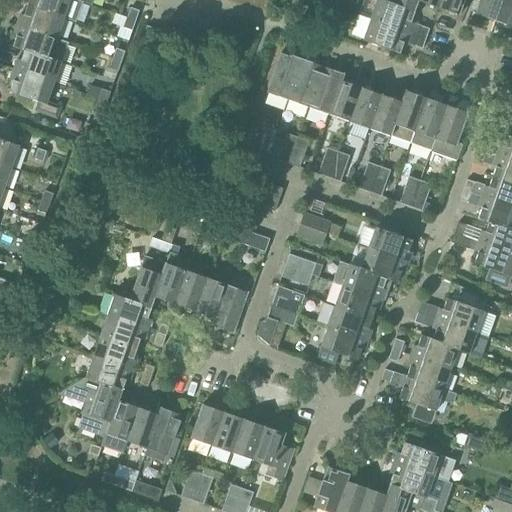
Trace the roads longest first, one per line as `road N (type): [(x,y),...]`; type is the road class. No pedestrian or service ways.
road 1 (residential): [(441,229),(400,309),(368,401),(343,416)]
road 2 (residential): [(488,95),(473,56),(420,76),(340,47)]
road 3 (residential): [(302,185),(245,343)]
road 4 (residential): [(441,229),(302,185)]
road 5 (residential): [(488,95),(441,229)]
road 6 (residential): [(245,343),(327,373),(343,416)]
